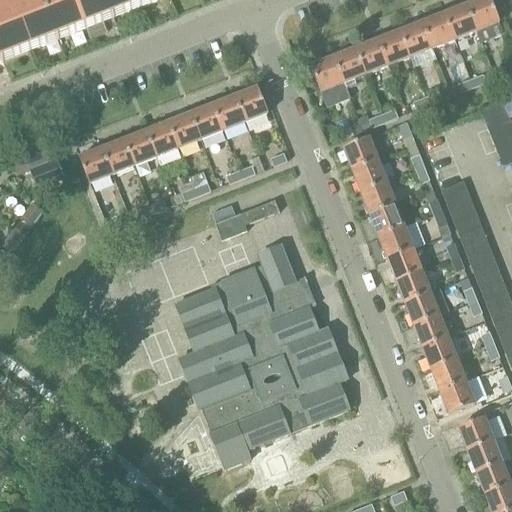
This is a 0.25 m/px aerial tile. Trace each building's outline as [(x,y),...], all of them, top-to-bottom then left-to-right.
[(30,0),(0,12),(0,65),(164,0),(30,0)] [(503,36),(499,26),(489,0),(487,0),(466,8),(476,35),(481,46),(503,36)] [(455,43),(476,35),(466,8),(445,17),(455,43)] [(445,17),(422,26),(433,52),(455,43),(445,17)] [(422,26),(400,34),(410,61),(433,52),(422,26)] [(400,34),(378,43),(388,69),(410,61),(400,34)] [(366,78),(388,69),(378,43),(355,52),(366,78)] [(355,52),(333,61),(343,87),(366,78),(355,52)] [(321,95),(343,87),(333,61),(311,69),(321,95)] [(511,68),(503,71),(505,79),(511,76),(511,68)] [(484,79),(471,84),(474,92),(486,86),(484,79)] [(474,92),(471,84),(458,89),(461,97),(474,92)] [(236,100),(247,126),(269,117),(258,91),(236,100)] [(425,99),(426,102),(429,109),(443,104),(439,94),(425,99)] [(429,109),(426,102),(425,99),(404,108),(408,118),(429,109)] [(224,135),(247,126),(236,100),(214,109),(224,135)] [(511,139),(511,123),(504,104),(482,113),(495,146),(511,139)] [(192,118),(202,144),(224,135),(214,109),(192,118)] [(353,139),(353,138),(363,135),(360,126),(350,130),(350,131),(346,133),(338,113),(331,116),(338,136),(337,136),(341,144),(353,139)] [(395,113),(382,119),(385,127),(398,121),(395,113)] [(179,153),(202,144),(192,118),(169,127),(179,153)] [(370,123),(373,131),(385,127),(382,119),(370,123)] [(406,126),(399,129),(404,142),(412,139),(406,126)] [(147,136),(157,162),(179,153),(169,127),(147,136)] [(0,159),(8,148),(1,132),(0,132),(0,159)] [(135,171),(157,162),(147,136),(124,144),(135,171)] [(34,143),(44,167),(58,162),(48,138),(34,143)] [(511,139),(495,146),(504,168),(511,164),(511,139)] [(343,151),(352,174),(378,163),(370,141),(343,151)] [(44,167),(34,143),(7,153),(18,179),(34,172),(41,191),(64,182),(57,163),(58,163),(58,162),(44,167)] [(102,153),(112,180),(135,171),(124,144),(102,153)] [(90,188),(112,180),(102,153),(80,162),(90,188)] [(274,169),(287,164),(284,157),(271,162),(274,169)] [(240,173),(243,181),(243,182),(264,174),(259,159),(250,163),(252,168),(240,173)] [(412,162),(416,174),(424,171),(420,159),(412,162)] [(387,186),(378,163),(352,174),(361,196),(387,186)] [(430,184),(424,171),(416,174),(422,187),(430,184)] [(243,182),(243,181),(240,173),(226,179),(230,188),(243,182)] [(445,204),(468,195),(463,184),(441,193),(445,204)] [(195,191),(198,200),(211,194),(208,186),(195,191)] [(396,208),(387,186),(361,196),(370,218),(396,208)] [(198,200),(195,191),(182,196),(185,205),(198,200)] [(472,206),(468,195),(445,204),(450,215),(472,206)] [(429,206),(434,218),(442,215),(437,203),(429,206)] [(163,204),(150,209),(153,216),(166,211),(163,204)] [(245,228),(279,214),(275,204),(236,219),(231,209),(212,216),(216,227),(215,227),(222,244),(247,234),(245,228)] [(472,206),(450,215),(454,226),(477,217),(472,206)] [(405,230),(396,208),(370,218),(379,240),(405,230)] [(140,221),(153,216),(150,209),(137,214),(140,221)] [(447,228),(442,215),(434,218),(439,231),(439,232),(442,241),(450,238),(451,237),(448,228),(447,228)] [(481,228),(477,217),(454,226),(459,237),(481,228)] [(106,226),(108,234),(121,229),(119,221),(106,226)] [(481,228),(459,237),(463,248),(485,239),(481,228)] [(414,252),(405,230),(379,240),(388,262),(414,252)] [(1,248),(12,257),(25,238),(14,231),(1,248)] [(490,250),(485,239),(463,248),(467,259),(490,250)] [(452,263),(459,260),(454,248),(447,251),(452,263)] [(316,335),(308,312),(316,308),(307,285),(308,285),(305,280),(296,283),(283,249),(258,259),(262,272),(254,275),(252,272),(210,289),(211,293),(174,308),(193,355),(178,362),(199,414),(202,413),(211,436),(209,436),(224,474),(252,463),(247,451),(249,451),(250,453),(289,438),(313,429),(349,414),(338,387),(346,384),(325,332),(316,335)] [(490,250),(467,259),(472,270),(494,262),(490,250)] [(422,274),(414,252),(388,262),(397,285),(422,274)] [(465,272),(459,260),(452,263),(457,275),(465,272)] [(499,273),(494,262),(472,270),(476,282),(499,273)] [(499,273),(476,282),(481,293),(503,284),(499,273)] [(431,297),(422,274),(397,285),(406,307),(431,297)] [(507,295),(503,284),(481,293),(485,304),(507,295)] [(477,304),(472,292),(465,295),(470,307),(477,304)] [(507,295),(485,304),(490,315),(511,306),(507,295)] [(440,319),(431,297),(406,307),(415,329),(440,319)] [(482,317),(477,304),(470,307),(475,320),(482,317)] [(511,318),(511,306),(490,315),(494,326),(511,318)] [(511,318),(494,326),(498,337),(511,331),(511,318)] [(449,341),(440,319),(415,329),(423,351),(449,341)] [(511,344),(511,331),(498,337),(503,348),(511,344)] [(482,338),(487,351),(495,348),(490,336),(482,338)] [(458,363),(449,341),(423,351),(432,373),(458,363)] [(511,344),(503,348),(507,359),(511,357),(511,344)] [(500,361),(495,348),(487,351),(493,364),(500,361)] [(441,395),(466,385),(458,363),(432,373),(441,395)] [(511,393),(509,385),(507,381),(499,384),(504,396),(511,393)] [(475,408),(466,385),(441,395),(450,418),(475,408)] [(468,453),(493,443),(485,421),(459,431),(468,453)] [(493,443),(468,453),(477,476),(502,465),(493,443)] [(511,488),(502,465),(477,476),(485,498),(511,488)] [(511,511),(511,490),(511,488),(485,498),(490,511),(511,511)] [(394,509),(408,503),(404,494),(390,500),(394,509)]
